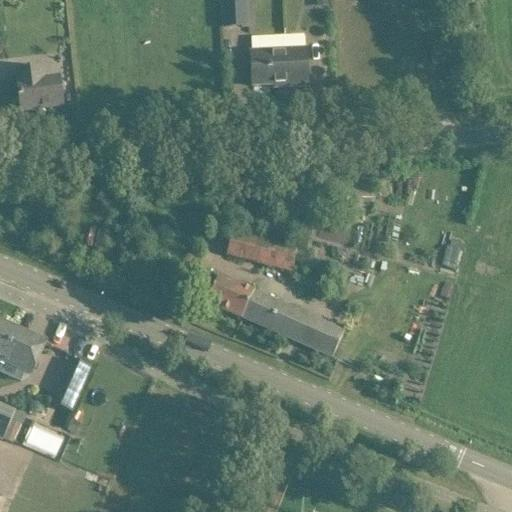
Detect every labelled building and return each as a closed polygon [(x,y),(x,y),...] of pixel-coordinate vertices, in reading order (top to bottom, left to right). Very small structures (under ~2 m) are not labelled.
[(246,0),(220,0),(222,31),(248,30),(246,0)] [(285,38),(250,40),(251,54),(252,88),(279,86),(280,89),(307,88),(306,68),(305,51),(286,52),(285,38)] [(18,84),(19,93),(21,112),(62,107),(60,88),(59,79),(46,80),(45,70),(17,73),(18,84)] [(372,207),(372,205),(372,186),(332,184),(331,205),(372,207)] [(298,243),(234,227),(226,257),(290,274),(298,243)] [(447,262),(463,263),(465,241),(450,239),(447,262)] [(118,268),(115,275),(124,279),(127,271),(118,268)] [(344,332),(219,277),(207,304),(333,359),(344,332)] [(0,359),(32,374),(37,364),(46,344),(0,323),(0,359)] [(71,362),(62,381),(81,390),(90,370),(71,362)] [(0,405),(0,441),(2,443),(11,421),(23,426),(27,417),(0,405)] [(72,421),(67,432),(76,436),(81,425),(72,421)]
